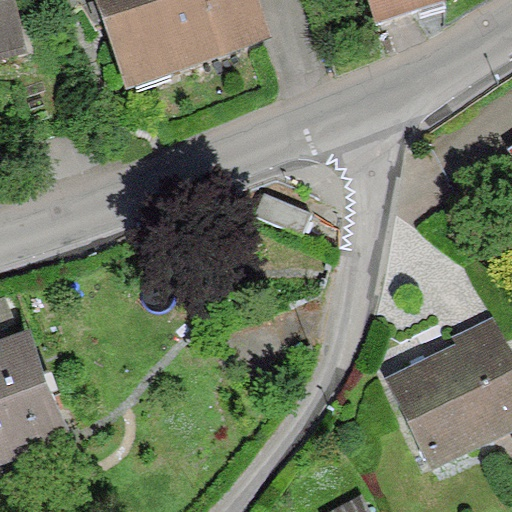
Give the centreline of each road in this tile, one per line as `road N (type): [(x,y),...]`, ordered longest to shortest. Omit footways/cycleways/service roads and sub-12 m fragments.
road 1 (residential): [(219,511),(299,413),(336,346),(359,275),(370,184),(366,98)]
road 2 (residential): [(0,230),(366,98)]
road 3 (residential): [(366,98),(511,21)]
